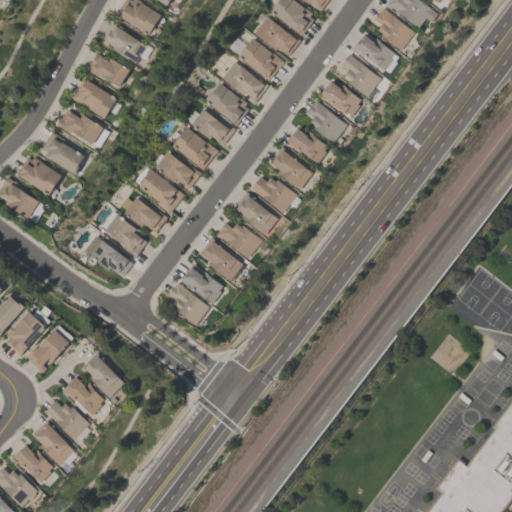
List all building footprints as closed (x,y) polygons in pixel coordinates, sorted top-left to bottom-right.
[(115,12),(123,0),(139,0),(161,15),(153,26),(155,27),(152,32),(150,31),(148,34),(115,12)] [(270,10),(277,0),(294,0),(311,12),(308,15),(312,19),(300,35),(270,10)] [(326,0),(321,8),(309,1),(307,3),(303,0),(326,0)] [(420,0),(438,13),(431,22),(425,17),(418,27),(386,3),(388,0),(420,0)] [(373,18),(382,7),(414,31),(400,49),(400,50),(380,35),(382,33),(377,29),(380,24),(373,18)] [(265,15),(285,30),(285,29),(299,39),(287,55),(277,47),(275,49),(252,32),(265,15)] [(100,41),(103,36),(112,22),(112,21),(126,30),(125,31),(151,48),(145,59),(140,55),(135,63),(100,41)] [(392,58),(383,69),(364,54),(362,57),(354,50),(353,51),(350,49),(356,41),(357,42),(364,33),(373,41),(376,37),(381,41),(380,42),(394,53),(391,57),(392,58)] [(282,61),(268,79),(267,80),(263,77),(264,76),(237,55),(251,37),(282,61)] [(85,69),(96,52),(108,59),(109,57),(129,69),(118,86),(98,73),(96,76),(85,69)] [(339,65),(348,53),(380,78),(366,96),(347,81),(347,80),(343,77),(344,75),(343,74),(346,70),(339,65)] [(267,84),(252,103),(246,98),(248,95),(244,92),(242,95),(219,77),(233,60),(252,75),(253,73),(267,84)] [(70,97),(83,77),(116,98),(104,118),(70,97)] [(361,99),(357,103),(359,105),(351,116),(330,101),(329,103),(318,95),(329,80),(339,87),(342,83),(346,86),(345,87),(361,99)] [(204,100),(205,99),(204,98),(210,90),(211,91),(218,82),(237,96),(245,102),(243,105),(247,108),(235,124),(204,100)] [(346,124),(332,142),(313,127),(315,125),(309,121),(312,116),(305,110),(311,103),(311,104),(315,99),(346,124)] [(66,108),(79,117),(82,113),(103,127),(102,127),(109,132),(99,148),(70,129),(67,132),(55,125),(66,108)] [(190,124),(202,108),(221,122),(223,120),(234,128),(222,144),(210,135),(208,138),(190,124)] [(200,169),(170,144),(172,142),(168,138),(174,131),(178,134),(185,126),(203,140),(204,139),(216,150),(200,169)] [(327,145),(324,150),(325,151),(317,162),(297,147),(295,149),(287,143),(286,144),(284,142),(289,135),(289,136),(293,131),(294,132),(297,127),(306,134),(308,131),(327,145)] [(74,174),(44,155),(47,151),(41,147),(51,130),(63,138),(62,141),(84,155),(82,158),(83,159),(74,174)] [(311,172),(299,189),(277,172),(279,169),(268,161),(280,145),(296,157),(294,159),(311,172)] [(187,187),(178,180),(175,183),(153,166),(165,150),(186,166),(188,163),(199,172),(187,187)] [(49,194),(15,174),(25,156),(31,159),(33,156),(61,173),(60,175),(68,180),(63,188),(60,187),(54,196),(49,193),(49,194)] [(182,193),(168,213),(156,203),(157,201),(137,185),(146,174),(144,173),(148,168),(176,189),(173,192),(174,193),(177,189),(182,193)] [(28,217),(7,204),(9,201),(0,195),(0,184),(6,175),(8,177),(8,178),(18,184),(17,187),(39,200),(28,217)] [(250,187),(259,175),(266,181),(270,176),(275,181),(277,179),(296,194),(295,195),(300,199),(294,207),(289,203),(282,212),(250,187)] [(245,191),(261,203),(260,204),(277,217),(263,235),(241,218),(244,215),(240,212),(238,214),(231,210),(245,191)] [(154,232),(142,223),(140,226),(122,212),(125,209),(119,204),(125,196),(131,201),(134,196),(153,210),(155,208),(166,216),(154,232)] [(134,257),(122,247),(124,245),(103,229),(116,213),(139,231),(137,233),(146,241),(134,257)] [(261,239),(247,258),(215,233),(225,221),(226,222),(226,223),(231,227),(232,226),(235,222),(240,226),(242,224),(261,239)] [(210,238),(211,237),(224,247),(223,248),(242,263),(241,263),(244,266),(241,270),(238,268),(229,280),(207,263),(209,260),(199,252),(210,238)] [(121,275),(109,266),(107,269),(89,255),(101,238),(128,259),(127,260),(131,262),(121,275)] [(222,285),(219,290),(221,291),(212,303),(181,279),(187,272),(186,271),(192,263),(202,271),(203,270),(222,285)] [(171,303),(175,298),(167,292),(173,285),(174,286),(177,282),(209,306),(195,324),(175,309),(177,307),(171,303)] [(24,306),(0,332),(0,302),(9,293),(17,301),(18,300),(24,306)] [(26,311),(28,309),(32,313),(37,308),(50,320),(45,325),(19,354),(4,341),(7,337),(5,335),(26,311)] [(41,371),(25,356),(36,344),(38,346),(54,328),(69,342),(50,362),(47,360),(43,364),(45,367),(41,371)] [(110,397),(90,377),(92,374),(83,365),(96,351),(106,361),(105,362),(125,382),(110,397)] [(62,390),(76,376),(85,384),(87,382),(104,398),(100,402),(102,404),(92,414),(74,396),(71,399),(62,390)] [(89,422),(72,439),(44,410),(55,399),(61,406),(65,402),(70,407),(72,405),(89,422)] [(511,494),(497,511),(430,511),(429,511),(444,490),(438,486),(458,460),(466,467),(496,427),(494,425),(511,400),(511,494)] [(45,420),(74,450),(58,465),(38,444),(40,441),(32,433),(45,420)] [(40,482),(22,464),(20,466),(10,456),(13,453),(14,454),(17,451),(17,452),(25,444),(33,451),(36,449),(39,452),(52,466),(49,469),(51,471),(40,482)] [(37,490),(21,506),(0,485),(0,468),(2,466),(8,473),(12,469),(18,475),(20,472),(37,490)] [(0,511),(0,497),(14,511),(13,511),(0,511)]
